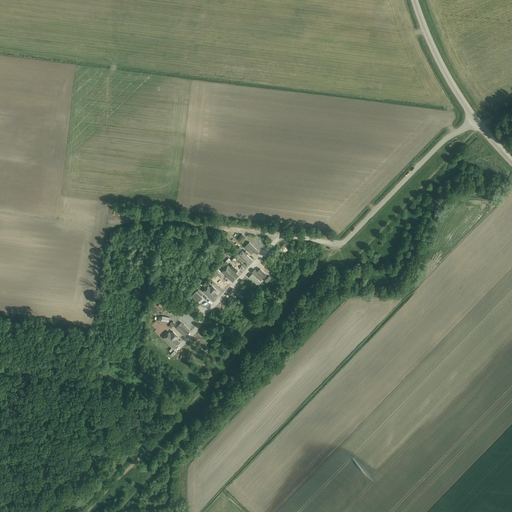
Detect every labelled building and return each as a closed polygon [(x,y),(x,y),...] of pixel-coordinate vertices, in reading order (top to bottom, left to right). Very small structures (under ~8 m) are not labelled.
[(260,249),(250,240),(244,246),(251,253),(252,252),(255,254),(260,249)] [(268,249),(261,258),(264,260),(271,251),(268,249)] [(248,264),(251,260),(245,255),(247,253),(244,251),(243,252),(242,252),(238,255),(248,264)] [(227,265),(220,272),(232,282),(238,275),(236,274),(238,272),(230,265),(229,267),(227,265)] [(223,274),(217,269),(214,272),(220,277),(223,274)] [(255,270),(252,273),(260,281),(266,276),(259,269),(257,272),(255,270)] [(252,274),(249,277),(258,285),(261,282),(252,274)] [(211,301),(217,295),(214,292),(216,290),(210,285),(208,287),(207,286),(201,292),(211,301)] [(196,291),(191,296),(196,301),(201,296),(196,291)] [(181,322),(177,325),(186,334),(189,330),(181,322)] [(170,333),(168,332),(161,338),(173,350),(180,343),(176,340),(178,338),(172,331),(170,333)]
